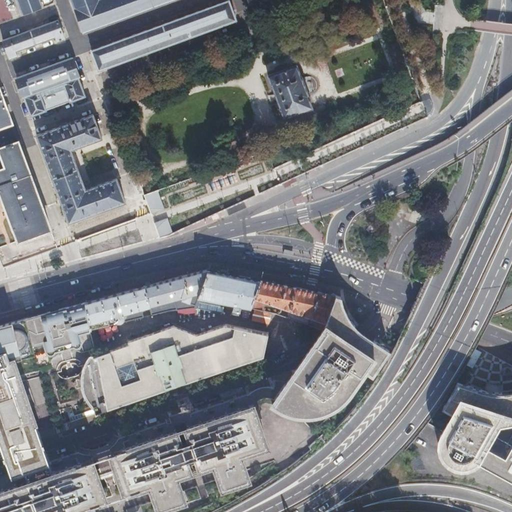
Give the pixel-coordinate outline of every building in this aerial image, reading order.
[(17,0),(23,14),(42,7),(39,0),(17,0)] [(74,0),(77,7),(81,19),(86,30),(167,0),(74,0)] [(228,0),(93,50),(100,68),(235,19),(228,0)] [(58,20),(4,39),(11,58),(18,56),(16,50),(55,36),(57,41),(65,38),(58,20)] [(72,57),(18,77),(24,96),(31,115),(45,109),(71,100),(85,95),(78,76),(72,57)] [(311,106),(295,64),(267,74),(271,84),(272,84),(280,106),(279,107),(282,117),(311,106)] [(0,93),(0,125),(11,122),(0,93)] [(93,113),(38,133),(70,221),(124,201),(116,177),(86,188),(71,149),(101,138),(93,113)] [(50,229),(18,141),(0,147),(0,187),(20,240),(50,229)] [(143,193),(150,213),(164,208),(157,188),(143,193)] [(173,233),(168,218),(154,223),(159,238),(168,235),(173,233)] [(197,307),(198,305),(207,269),(171,279),(151,284),(93,300),(85,302),(54,310),(36,315),(0,324),(0,441),(1,445),(39,432),(21,380),(19,375),(52,366),(51,361),(62,353),(60,346),(64,345),(68,344),(70,350),(82,352),(95,349),(91,329),(144,317),(141,308),(149,306),(151,315),(197,307)] [(207,269),(198,305),(228,308),(240,309),(251,308),(256,309),(265,281),(236,275),(232,274),(207,269)] [(268,281),(265,281),(256,309),(273,313),(277,314),(282,307),(285,308),(289,309),(290,317),(323,329),(341,295),(290,286),(281,284),(268,281)] [(341,295),(323,329),(304,357),(272,403),(287,413),(301,417),(315,417),(326,413),(338,407),(345,400),(366,370),(373,375),(389,350),(382,345),(365,333),(362,331),(357,327),(354,324),(346,312),(341,295)] [(88,398),(97,413),(264,356),(268,333),(226,325),(198,334),(174,326),(128,341),(129,344),(91,357),(86,368),(84,381),(88,398)] [(455,410),(466,388),(457,385),(445,406),(455,410)] [(494,393),(485,393),(477,392),(466,388),(455,410),(456,410),(443,435),(442,436),(441,440),(440,444),(440,448),(441,452),(443,456),(446,460),(449,463),(452,465),(456,467),(460,468),(464,469),(468,468),(471,467),(474,465),(477,463),(496,473),(511,441),(511,388),(511,389),(503,392),(494,393)] [(249,395),(108,443),(125,495),(150,486),(159,511),(186,502),(178,477),(202,469),(215,465),(223,489),(250,480),(242,456),(267,448),(249,395)] [(6,460),(12,475),(25,471),(50,463),(44,447),(39,432),(1,445),(6,460)] [(511,441),(496,473),(511,481),(511,441)] [(0,490),(0,511),(32,511),(38,510),(38,511),(82,511),(81,510),(107,501),(93,459),(90,449),(50,463),(25,471),(28,481),(0,490)]
